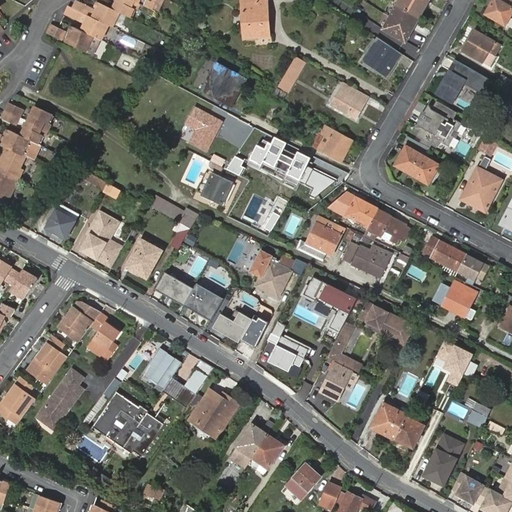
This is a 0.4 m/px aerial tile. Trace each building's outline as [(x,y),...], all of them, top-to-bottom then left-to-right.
[(88,7),(75,0),(72,7),(73,8),(81,12),(85,14),(88,7)] [(115,0),(111,8),(115,10),(118,12),(131,18),(139,3),(143,5),(145,0),(115,0)] [(242,0),(245,39),(255,38),(267,37),(264,1),(262,1),(252,1),(251,0),(242,0)] [(400,0),(398,5),(419,17),(428,0),(400,0)] [(511,0),(493,0),(486,14),(505,25),(511,13),(511,0)] [(111,8),(98,2),(91,17),(87,15),(80,30),(72,26),(65,41),(85,50),(92,35),(100,39),(107,24),(111,26),(118,12),(115,10),(111,8)] [(72,7),(68,5),(64,12),(78,19),(81,12),(73,8),(72,7)] [(419,17),(398,5),(384,29),(405,41),(419,17)] [(63,31),(50,24),(47,31),(60,38),(63,31)] [(475,30),(467,45),(469,46),(476,34),(484,38),(485,36),(477,31),(475,30)] [(463,51),(483,63),(490,51),(495,55),(501,45),(485,36),(484,38),(476,34),(469,46),(467,45),(463,51)] [(404,55),(377,37),(361,61),(388,79),(404,55)] [(490,51),(483,63),(492,68),(498,57),(495,55),(490,51)] [(288,91),(305,62),(296,56),(279,86),(288,91)] [(247,80),(217,63),(202,91),(232,108),(247,80)] [(460,100),(471,81),(451,69),(446,78),(439,89),(446,93),(460,101),(460,100)] [(511,80),(502,75),(498,82),(511,89),(511,88),(511,80)] [(345,83),(337,97),(344,101),(352,87),(345,83)] [(510,92),(498,85),(494,92),(506,99),(510,92)] [(357,119),(369,97),(352,87),(344,101),(337,97),(332,105),(357,119)] [(451,117),(454,110),(437,100),(433,107),(429,105),(423,115),(427,117),(426,120),(422,117),(416,128),(420,130),(417,136),(422,139),(432,145),(437,148),(441,142),(449,146),(462,124),(451,117)] [(21,109),(7,102),(4,109),(17,116),(21,109)] [(45,121),(49,113),(33,106),(26,120),(46,129),(49,123),(45,121)] [(224,121),(195,106),(185,124),(195,130),(189,141),(208,151),(224,121)] [(17,116),(4,109),(0,116),(14,122),(17,116)] [(46,129),(26,120),(19,134),(24,137),(28,138),(28,139),(35,142),(39,134),(43,136),(46,129)] [(322,130),(320,128),(317,133),(311,144),(318,149),(342,161),(353,141),(325,125),(322,130)] [(24,137),(19,134),(8,129),(1,144),(4,145),(20,153),(24,146),(21,144),(24,137)] [(32,159),(38,144),(35,142),(28,139),(28,138),(24,137),(21,144),(24,146),(20,153),(23,155),(32,159)] [(480,150),(493,157),(499,144),(486,137),(480,150)] [(271,148),(259,143),(250,162),(260,167),(263,159),(290,172),(287,178),(297,183),(299,179),(316,187),(312,196),(322,201),(345,183),(308,165),(312,157),(299,152),(296,158),(283,152),(287,143),(276,138),(271,148)] [(426,146),(430,148),(432,145),(422,139),(420,143),(426,146)] [(20,153),(4,145),(0,153),(0,170),(16,179),(20,171),(16,169),(23,155),(20,153)] [(398,164),(430,181),(439,165),(408,147),(398,164)] [(77,165),(69,176),(70,176),(75,179),(78,174),(85,178),(87,175),(94,178),(92,182),(105,189),(108,183),(78,166),(77,165)] [(462,198),(486,211),(502,180),(478,167),(462,198)] [(16,179),(0,170),(0,198),(2,199),(8,187),(11,188),(16,179)] [(223,200),(232,183),(213,174),(203,194),(218,201),(222,203),(223,200)] [(257,203),(262,186),(253,184),(248,200),(257,203)] [(377,211),(378,209),(373,206),(347,192),(329,207),(347,216),(348,215),(369,226),(377,211)] [(183,210),(157,196),(151,207),(163,214),(176,221),(183,210)] [(288,202),(277,196),(260,226),(272,232),(288,202)] [(509,227),(511,227),(511,203),(511,204),(503,220),(502,223),(509,227)] [(79,215),(60,204),(56,210),(47,228),(65,239),(75,221),(79,215)] [(183,210),(176,221),(179,222),(190,228),(199,214),(187,208),(186,212),(183,210)] [(396,218),(378,209),(377,211),(369,226),(368,229),(381,236),(390,241),(396,244),(399,239),(404,242),(411,228),(406,226),(407,224),(396,218)] [(119,221),(100,211),(89,230),(91,230),(79,250),(110,267),(122,247),(108,240),(119,221)] [(315,247),(325,252),(332,255),(342,234),(345,228),(320,216),(317,223),(307,243),(315,247)] [(190,228),(179,222),(175,229),(179,232),(171,244),(179,249),(190,228)] [(458,270),(467,255),(432,237),(424,253),(458,271),(458,270)] [(145,243),(145,241),(143,240),(142,241),(141,241),(126,266),(147,278),(161,252),(150,246),(151,244),(149,243),(148,245),(145,243)] [(302,241),(299,248),(322,259),(325,252),(315,247),(307,243),(302,241)] [(344,259),(352,263),(360,246),(353,242),(344,259)] [(372,251),(390,260),(393,254),(375,245),(372,251)] [(360,246),(352,263),(382,277),(390,260),(372,251),(360,246)] [(406,246),(402,253),(410,257),(413,250),(406,246)] [(307,263),(297,259),(291,271),(277,264),(279,260),(270,256),(261,251),(251,271),(260,276),(255,285),(266,291),(267,288),(279,294),(291,271),(301,276),(307,263)] [(399,259),(406,263),(409,257),(402,253),(399,259)] [(0,287),(5,279),(14,284),(21,273),(12,268),(13,266),(6,262),(5,259),(0,255),(0,287)] [(484,264),(467,255),(458,270),(476,280),(478,276),(483,279),(490,267),(484,264)] [(14,284),(10,290),(24,299),(38,281),(37,277),(32,274),(32,276),(29,274),(30,273),(23,269),(21,273),(14,284)] [(194,288),(165,272),(155,289),(184,305),(194,288)] [(357,298),(312,276),(303,294),(337,311),(324,337),(335,343),(336,341),(346,320),(352,308),(357,298)] [(435,302),(464,316),(477,292),(455,281),(449,294),(441,290),(435,302)] [(224,299),(196,283),(194,288),(184,305),(211,321),(224,299)] [(267,288),(266,291),(278,297),(279,294),(267,288)] [(506,294),(502,300),(509,303),(511,297),(506,294)] [(389,337),(398,342),(408,322),(366,302),(360,314),(368,318),(366,322),(380,329),(378,332),(389,337)] [(2,303),(0,306),(0,312),(7,316),(11,318),(15,309),(2,303)] [(61,328),(79,341),(88,330),(92,325),(101,313),(83,304),(77,305),(61,328)] [(501,326),(511,331),(511,307),(501,326)] [(358,312),(352,308),(346,320),(353,323),(358,312)] [(239,343),(252,319),(239,312),(234,321),(221,314),(213,328),(239,343)] [(101,313),(92,325),(100,331),(95,339),(108,348),(113,342),(120,332),(106,323),(109,319),(101,313)] [(346,320),(336,341),(344,345),(355,324),(353,323),(346,320)] [(365,325),(378,332),(380,329),(366,322),(365,325)] [(310,347),(283,333),(267,362),(295,376),(310,347)] [(27,368),(28,369),(54,335),(52,334),(27,368)] [(28,369),(48,384),(67,358),(59,352),(65,344),(54,335),(28,369)] [(108,348),(95,339),(89,347),(108,360),(118,346),(113,342),(108,348)] [(335,343),(328,356),(336,360),(344,364),(359,372),(362,365),(340,354),(344,345),(336,341),(335,343)] [(466,370),(473,356),(460,349),(453,363),(466,370)] [(166,387),(181,364),(174,359),(172,362),(165,357),(161,364),(157,360),(155,363),(152,361),(144,372),(166,387)] [(344,364),(336,360),(321,391),(328,395),(329,393),(339,397),(344,386),(352,371),(343,366),(344,364)] [(465,374),(471,377),(478,365),(471,362),(465,374)] [(359,374),(352,371),(344,386),(351,390),(359,374)] [(0,405),(0,408),(23,378),(21,377),(0,405)] [(36,400),(34,403),(42,409),(44,407),(60,419),(76,397),(82,389),(66,377),(51,398),(42,392),(36,400)] [(0,408),(0,410),(19,425),(32,405),(34,403),(36,400),(28,394),(34,386),(23,378),(0,408)] [(219,398),(221,395),(212,389),(192,419),(217,435),(240,402),(228,394),(226,398),(224,401),(219,398)] [(163,424),(118,393),(94,428),(139,459),(163,424)] [(44,407),(42,409),(37,416),(56,430),(79,399),(76,397),(60,419),(44,407)] [(474,410),(488,417),(492,409),(477,402),(474,410)] [(407,417),(407,415),(384,404),(372,427),(395,439),(407,417)] [(470,416),(485,423),(488,417),(474,410),(470,416)] [(407,417),(395,439),(413,448),(425,426),(407,417)] [(502,435),(505,428),(495,423),(492,430),(502,435)] [(248,465),(253,457),(254,456),(269,435),(253,424),(231,457),(246,468),(248,466),(248,465)] [(284,446),(269,435),(254,456),(265,463),(259,471),(264,474),(284,446)] [(443,485),(456,459),(437,449),(424,475),(443,485)] [(294,477),(309,491),(322,477),(307,463),(294,477)] [(100,481),(114,487),(117,479),(104,473),(100,481)] [(483,485),(461,473),(458,478),(453,488),(459,492),(458,494),(474,503),(475,501),(483,485)] [(304,496),(309,491),(294,477),(289,483),(304,496)] [(511,480),(506,477),(498,494),(511,501),(511,480)] [(0,480),(0,508),(1,509),(12,482),(5,479),(4,482),(0,480)] [(334,507),(342,488),(329,482),(321,502),(334,507)] [(160,498),(164,490),(158,487),(157,489),(149,484),(145,493),(153,497),(154,495),(160,498)] [(498,494),(483,485),(475,501),(481,504),(480,506),(490,511),(506,511),(511,501),(498,494)] [(356,511),(362,499),(348,492),(338,511),(356,511)] [(35,493),(30,507),(43,511),(58,511),(59,511),(60,510),(62,509),(61,509),(63,503),(35,493)] [(114,511),(117,506),(103,500),(100,506),(95,504),(94,505),(92,505),(90,510),(89,510),(89,511),(114,511)]
